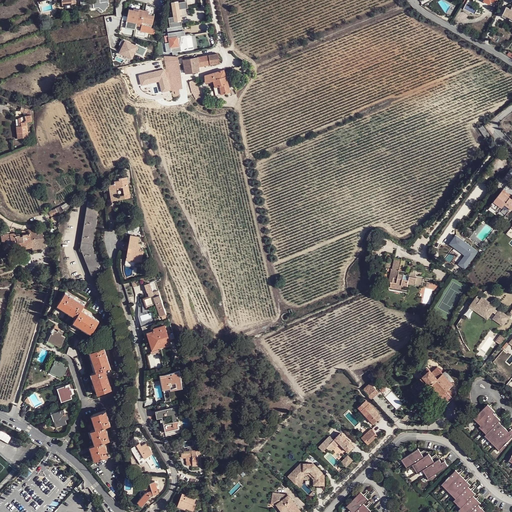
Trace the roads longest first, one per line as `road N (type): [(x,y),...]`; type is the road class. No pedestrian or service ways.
road 1 (residential): [(111,239),(141,360),(139,401),(173,478),(165,511)]
road 2 (residential): [(86,406),(111,398),(119,370),(76,247),(82,202)]
road 3 (residential): [(369,469),(401,438),(437,438),(511,501)]
